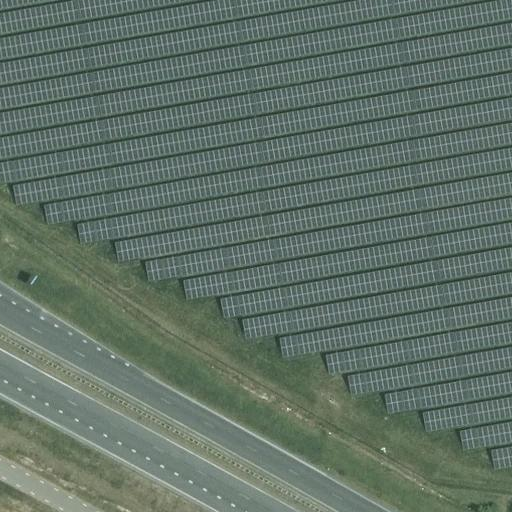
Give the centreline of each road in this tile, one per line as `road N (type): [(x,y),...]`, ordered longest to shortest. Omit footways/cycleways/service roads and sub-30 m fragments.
road 1 (trunk): [(360,511),(0,310)]
road 2 (trunk): [(0,365),(268,511)]
